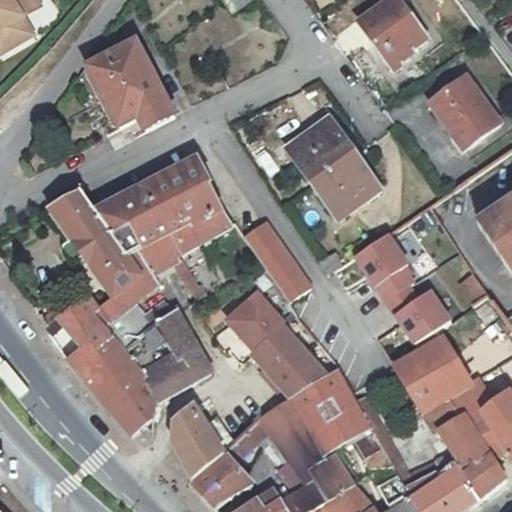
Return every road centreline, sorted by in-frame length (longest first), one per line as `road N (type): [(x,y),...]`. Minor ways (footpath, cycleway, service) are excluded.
road 1 (secondary): [(153,511),(0,338)]
road 2 (residential): [(0,201),(33,197),(203,121)]
road 3 (unclassified): [(116,0),(0,154)]
road 4 (residential): [(203,121),(311,274)]
road 5 (secondary): [(0,412),(96,511)]
road 6 (residential): [(203,121),(318,61)]
